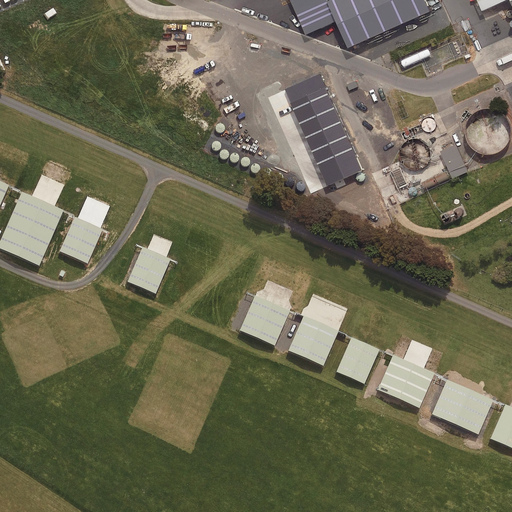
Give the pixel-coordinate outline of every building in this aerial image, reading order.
[(481,101),(475,103),(473,104),(471,106),(468,110),(466,112),(464,117),(463,121),(464,129),(466,135),(469,138),(473,142),(479,145),(484,146),(490,146),(498,144),(502,140),(506,136),(508,131),(509,128),(510,122),(509,116),(504,108),(501,105),(497,103),(490,100),(487,100),(481,101)] [(0,203),(9,184),(0,179),(0,203)] [(32,194),(22,189),(0,235),(0,245),(38,264),(64,209),(56,205),(32,194)] [(89,264),(105,227),(75,214),(58,251),(89,264)] [(156,292),(172,257),(169,255),(146,245),(142,243),(126,279),(156,292)] [(255,296),(239,332),(275,347),(290,311),(255,296)] [(338,329),(302,314),(287,351),(323,366),(338,329)] [(363,384),(379,348),(351,336),(335,371),(363,384)] [(419,409),(434,372),(424,368),(404,359),(392,354),(376,389),(419,409)] [(477,435),(493,398),(446,377),(429,414),(477,435)] [(511,448),(511,405),(510,405),(505,403),(489,438),(511,448)]
